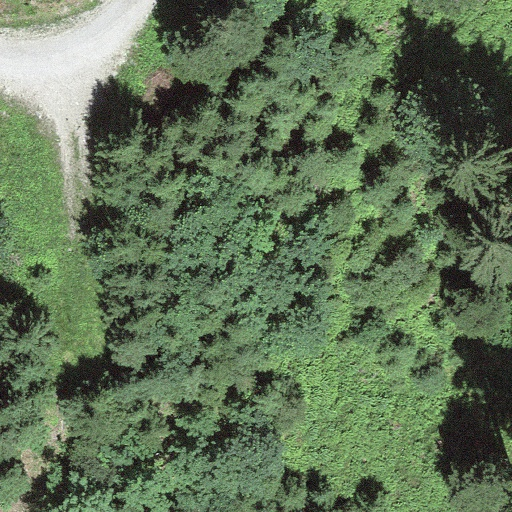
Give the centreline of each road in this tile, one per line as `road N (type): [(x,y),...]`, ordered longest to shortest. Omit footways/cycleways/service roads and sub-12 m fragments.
road 1 (track): [(77,49),(74,357),(28,511)]
road 2 (track): [(0,64),(47,66),(87,43),(130,0)]
